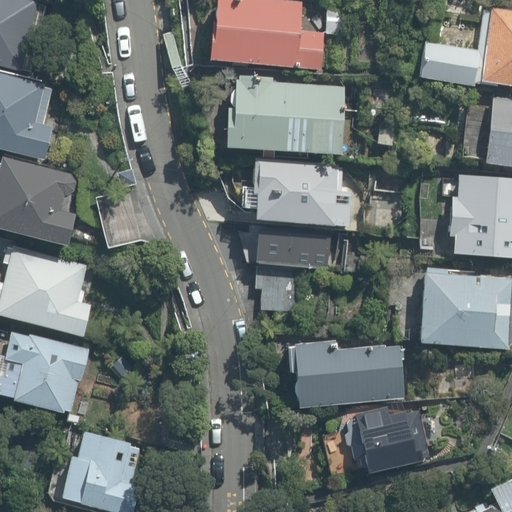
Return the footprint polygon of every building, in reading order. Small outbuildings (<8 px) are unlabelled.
[(48,0),(0,0),(0,59),(35,66),(48,0)] [(311,4),(275,0),(217,0),(212,59),(305,69),(311,4)] [(511,19),(470,10),(455,80),(511,92),(511,19)] [(67,89),(0,71),(0,141),(49,155),(67,89)] [(343,82),(232,76),(227,150),(338,157),(343,82)] [(511,107),(474,102),(465,161),(511,167),(511,107)] [(85,179),(0,156),(0,221),(69,240),(85,179)] [(349,167),(249,164),(247,220),(347,223),(349,167)] [(511,187),(449,179),(439,248),(511,258),(511,187)] [(331,236),(258,231),(255,265),(257,265),(293,268),(328,271),(331,236)] [(107,268),(13,246),(0,302),(0,304),(94,326),(107,268)] [(293,268),(257,265),(255,289),(262,289),(261,310),(291,311),(293,268)] [(493,278),(420,271),(412,344),(496,351),(505,341),(505,329),(511,325),(511,303),(510,301),(510,287),(493,278)] [(95,345),(3,325),(0,340),(0,386),(82,404),(95,345)] [(396,335),(287,340),(289,407),(400,396),(396,335)] [(411,403),(351,404),(358,465),(418,458),(411,403)] [(141,511),(163,445),(79,419),(55,492),(117,511),(141,511)] [(511,511),(511,484),(510,481),(456,511),(511,511)]
